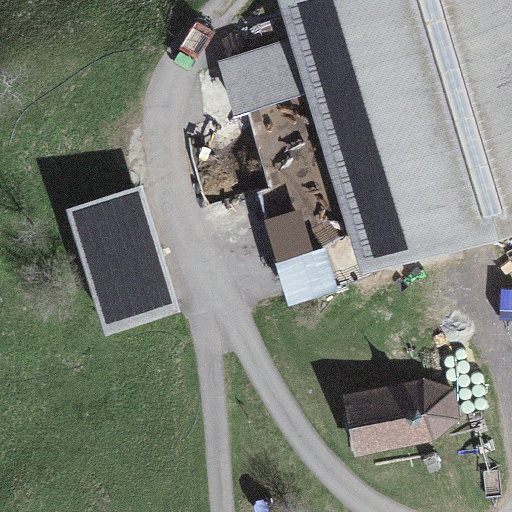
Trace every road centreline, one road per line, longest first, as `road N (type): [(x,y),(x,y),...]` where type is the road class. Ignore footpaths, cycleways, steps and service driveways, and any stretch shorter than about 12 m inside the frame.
road 1 (track): [(395,511),(302,429),(181,215),(167,90),(219,0)]
road 2 (track): [(220,511),(201,251)]
